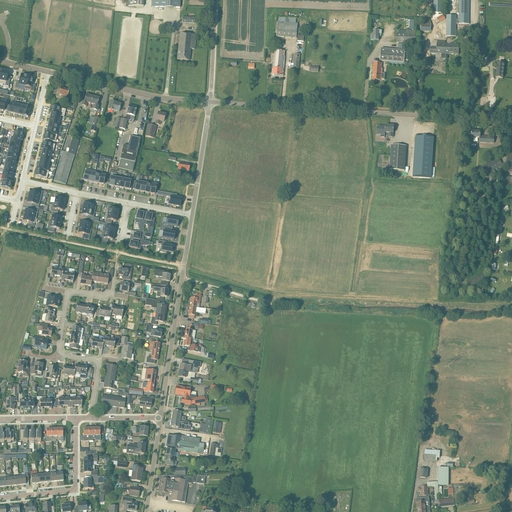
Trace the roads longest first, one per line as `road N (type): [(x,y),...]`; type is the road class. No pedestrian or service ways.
road 1 (unclassified): [(210,102),(511,121)]
road 2 (tertiary): [(160,417),(192,215)]
road 3 (unclassified): [(45,71),(210,102)]
road 4 (residential): [(0,497),(74,490),(75,418)]
